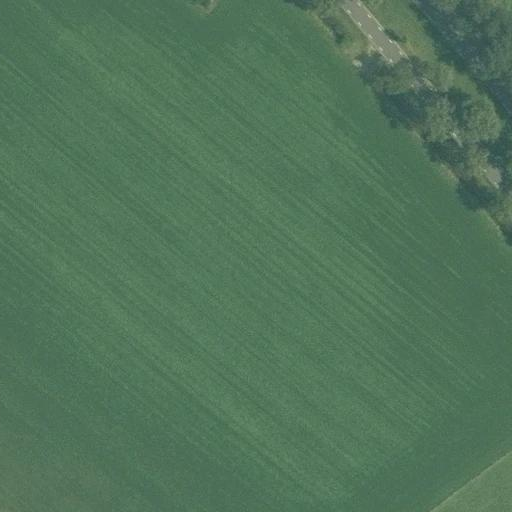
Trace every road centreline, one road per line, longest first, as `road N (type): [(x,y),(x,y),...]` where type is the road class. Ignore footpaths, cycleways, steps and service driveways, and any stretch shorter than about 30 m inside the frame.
road 1 (unclassified): [(511,200),(341,0)]
road 2 (primary): [(511,98),(428,0)]
